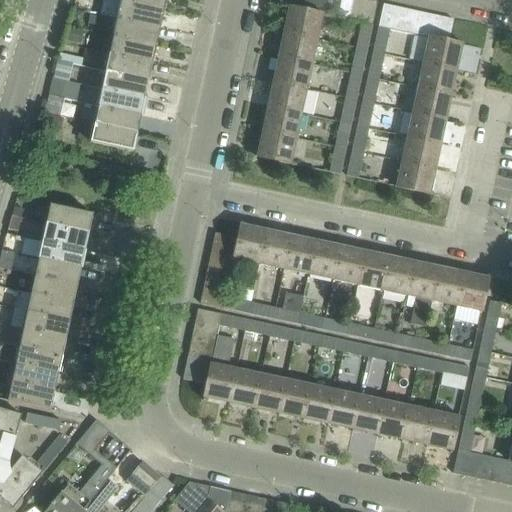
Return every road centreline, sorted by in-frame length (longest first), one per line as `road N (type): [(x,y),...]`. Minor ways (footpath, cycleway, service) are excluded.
road 1 (residential): [(480,511),(182,448),(152,424)]
road 2 (residential): [(182,246),(136,236),(100,409),(127,430),(152,424)]
road 3 (unclassified): [(466,253),(194,194)]
road 4 (residential): [(194,194),(236,0)]
road 5 (residential): [(152,424),(149,402),(182,246)]
road 6 (residential): [(0,146),(43,0)]
road 7 (unclassified): [(496,108),(466,253)]
